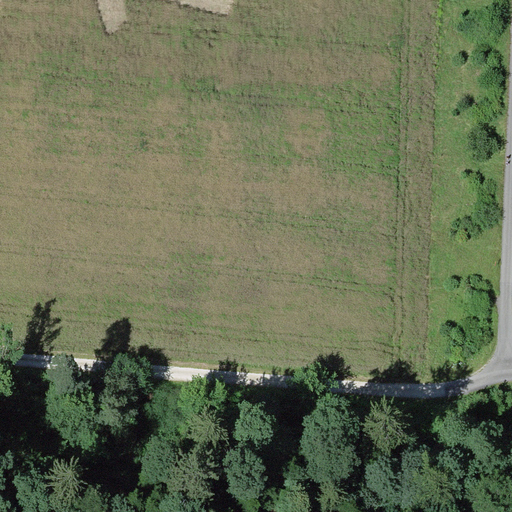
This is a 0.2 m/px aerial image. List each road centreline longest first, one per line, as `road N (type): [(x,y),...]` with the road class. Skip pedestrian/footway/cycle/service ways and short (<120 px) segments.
road 1 (track): [(0,355),(447,388),(511,369)]
road 2 (track): [(511,355),(505,312),(511,63)]
